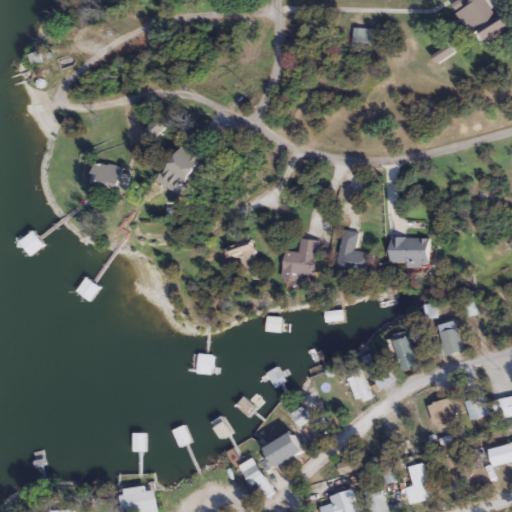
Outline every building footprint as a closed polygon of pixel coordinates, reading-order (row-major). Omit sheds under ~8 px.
[(478,26),(469,32),(455,10),(470,0),(486,0),(494,12),(501,8),(511,25),(487,40),(478,26)] [(353,42),(354,26),(378,27),(378,43),(353,42)] [(433,52),(450,41),(456,51),(439,61),(433,52)] [(187,196),(162,182),(186,137),(212,152),(187,196)] [(137,181),(116,198),(95,172),(106,164),(109,167),(118,159),(137,181)] [(33,252),(23,238),(36,229),(46,243),(33,252)] [(372,273),(339,268),(344,229),(359,231),(357,249),(375,252),(372,273)] [(284,274),(287,249),(299,251),(301,236),(321,239),(316,278),(284,274)] [(431,236),(431,263),(392,263),(392,236),(431,236)] [(262,269),(242,274),(238,257),(226,260),(223,247),(256,240),(262,269)] [(466,348),(450,353),(441,323),(457,318),(466,348)] [(404,369),(397,337),(412,333),(419,365),(404,369)] [(206,354),(220,351),(223,370),(209,372),(206,354)] [(352,369),(359,366),(373,396),(365,399),(352,369)] [(399,378),(384,388),(376,377),(391,366),(399,378)] [(468,400),(486,394),(492,413),(474,419),(468,400)] [(511,395),(511,415),(501,418),(497,398),(511,395)] [(462,422),(440,429),(432,403),(454,396),(462,422)] [(313,417),(303,424),(295,412),(305,405),(313,417)] [(310,454),(282,464),(274,441),(302,431),(310,454)] [(383,444),(397,440),(401,458),(387,461),(383,444)] [(511,460),(497,465),(492,447),(511,441),(511,460)] [(269,481),(255,486),(246,462),(259,456),(269,481)] [(338,462),(357,457),(360,468),(341,473),(338,462)] [(407,487),(414,485),(409,465),(425,461),(435,497),(411,503),(407,487)] [(386,473),(395,469),(399,478),(389,482),(386,473)] [(332,505),(325,481),(338,477),(346,504),(357,501),(359,510),(348,511),(324,511),(323,508),(332,505)] [(388,511),(373,511),(363,490),(379,483),(392,510),(388,511)] [(129,511),(129,487),(156,487),(156,511),(129,511)]
